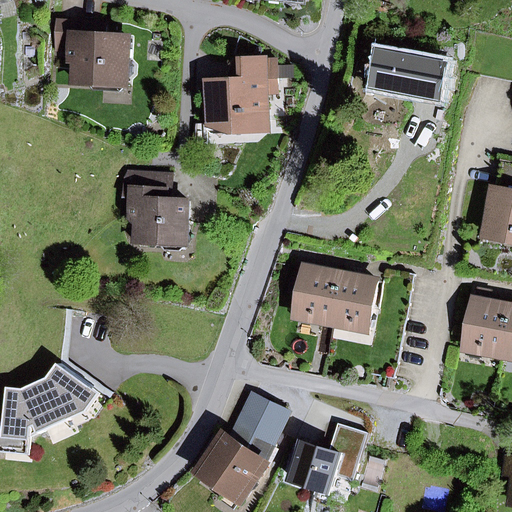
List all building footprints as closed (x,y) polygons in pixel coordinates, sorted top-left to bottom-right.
[(134,74),(134,67),(129,61),(130,39),(106,38),(106,35),(105,35),(82,34),(83,23),(60,22),(59,51),(75,52),(74,60),(79,60),(78,83),(92,84),(109,85),(114,78),(127,79),(128,81),(134,74)] [(82,34),(105,35),(105,24),(83,23),(82,34)] [(511,39),(489,35),(483,65),(511,70),(511,39)] [(443,98),(377,85),(383,55),(373,53),(367,89),(442,103),(443,98)] [(377,85),(443,98),(450,65),(384,53),(383,55),(377,85)] [(243,133),(247,129),(269,128),(268,93),(267,84),(279,84),(278,60),(248,61),(249,81),(231,82),(213,82),(214,120),(214,124),(229,123),(229,129),(234,134),(243,133)] [(231,82),(249,81),(248,61),(237,62),(231,82)] [(481,76),(511,81),(511,70),(483,65),(481,76)] [(122,92),(126,88),(127,79),(114,78),(109,85),(92,84),(92,86),(96,90),(122,92)] [(268,93),(279,93),(279,84),(267,84),(268,93)] [(234,134),(229,129),(229,123),(214,124),(214,120),(210,120),(210,131),(214,135),(234,134)] [(511,162),(502,160),(489,229),(511,233),(511,162)] [(187,243),(188,244),(190,202),(168,201),(170,175),(132,173),(129,193),(136,194),(134,219),(140,219),(140,233),(133,239),(139,245),(164,246),(169,242),(187,243)] [(487,236),(511,240),(511,233),(489,229),(487,236)] [(182,251),(186,247),(187,243),(169,242),(164,246),(167,250),(182,251)] [(316,315),(315,320),(317,320),(335,324),(344,275),(309,268),(300,312),(301,312),(316,315)] [(416,275),(387,269),(384,285),(413,290),(416,275)] [(371,326),(380,281),(344,275),(335,324),(354,328),(355,323),(371,326)] [(413,290),(384,285),(381,300),(411,305),(413,290)] [(486,347),(485,352),(503,356),(511,310),(511,306),(490,303),(492,291),(480,289),(469,344),(486,347)] [(411,305),(381,300),(378,314),(408,320),(411,305)] [(114,393),(70,361),(75,310),(67,310),(67,311),(62,364),(94,387),(103,394),(102,395),(109,400),(114,393)] [(511,310),(503,356),(511,357),(511,310)] [(317,320),(315,320),(316,315),(301,312),(299,321),(316,324),(317,320)] [(408,320),(378,314),(376,329),(405,334),(408,320)] [(369,334),(371,326),(355,323),(354,328),(353,331),(369,334)] [(405,334),(376,329),(373,343),(402,349),(405,334)] [(373,343),(370,358),(399,364),(402,349),(373,343)] [(485,352),(486,347),(469,344),(468,353),(484,356),(485,352)] [(367,374),(397,379),(399,364),(370,358),(367,374)] [(69,412),(80,407),(94,387),(62,364),(52,379),(27,390),(11,389),(7,428),(0,427),(0,452),(5,453),(6,447),(33,450),(34,437),(72,420),(69,412)] [(72,420),(90,412),(102,395),(103,394),(94,387),(80,407),(69,412),(72,420)] [(255,395),(233,442),(229,439),(222,447),(217,444),(213,451),(218,454),(206,470),(246,498),(268,466),(266,465),(291,413),(255,395)] [(345,456),(341,470),(357,475),(370,434),(340,424),(331,452),(345,456)] [(301,456),(294,480),(318,488),(333,492),(334,493),(339,476),(341,470),(345,456),(331,452),(305,443),(304,447),(300,446),(297,455),(301,456)] [(5,453),(32,456),(33,450),(6,447),(5,453)] [(339,476),(355,481),(357,475),(341,470),(339,476)] [(314,501),(328,506),(333,492),(318,488),(314,501)]
